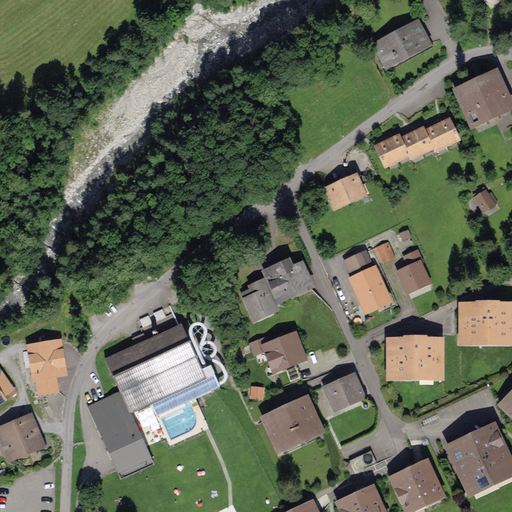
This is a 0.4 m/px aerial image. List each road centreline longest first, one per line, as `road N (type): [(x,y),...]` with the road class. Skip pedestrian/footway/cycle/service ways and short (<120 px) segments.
road 1 (residential): [(281,193),(230,224),(93,346),(73,387),(64,511)]
road 2 (residential): [(511,56),(483,53),(453,64),(281,193)]
road 3 (residential): [(393,440),(281,193)]
